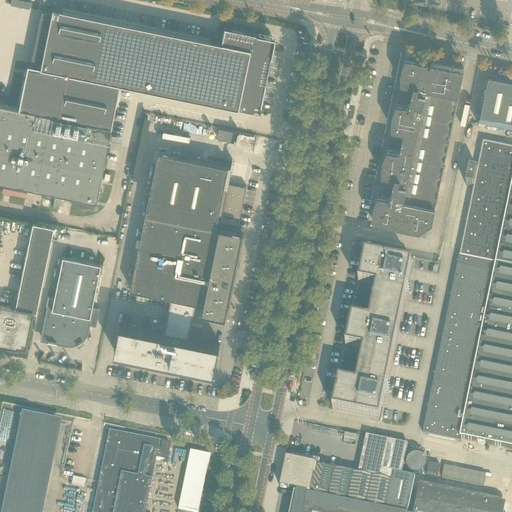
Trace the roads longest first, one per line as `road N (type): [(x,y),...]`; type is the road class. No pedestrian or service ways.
road 1 (tertiary): [(276,431),(357,22)]
road 2 (tertiary): [(332,18),(244,425)]
road 3 (unknown): [(0,204),(80,220),(106,217),(132,110),(0,79)]
road 4 (tertiary): [(511,54),(357,22)]
road 5 (unclassified): [(244,425),(97,395)]
